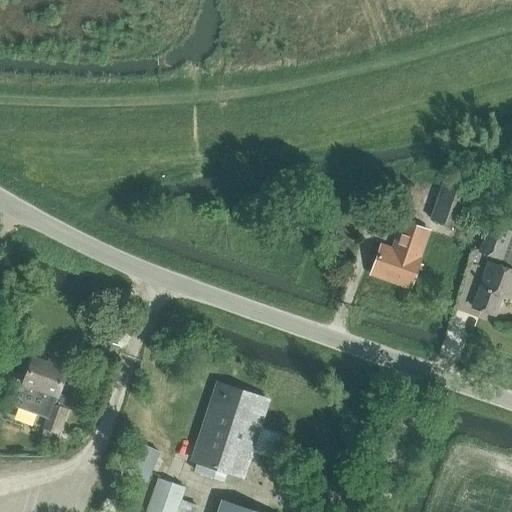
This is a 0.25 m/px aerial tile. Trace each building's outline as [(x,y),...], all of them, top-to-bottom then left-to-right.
[(431,218),(454,227),(469,184),(446,175),(431,218)] [(370,274),(411,288),(431,230),(402,220),(393,246),(381,242),(370,274)] [(478,253),(502,261),(511,231),(488,224),(478,253)] [(474,308),(494,316),(501,296),(509,299),(511,289),(511,269),(490,262),(474,308)] [(119,346),(104,341),(90,381),(106,387),(119,346)] [(42,438),(55,442),(58,435),(59,435),(68,410),(55,406),(67,370),(33,358),(24,384),(18,382),(10,406),(46,419),(43,429),(44,430),(42,438)] [(261,425),(247,420),(256,396),(227,386),(219,411),(209,407),(191,462),(244,479),(252,452),(261,425)] [(122,470),(152,482),(158,466),(128,454),(122,470)] [(146,511),(196,511),(198,508),(181,502),(186,489),(158,480),(146,511)] [(255,511),(222,501),(218,511),(255,511)]
